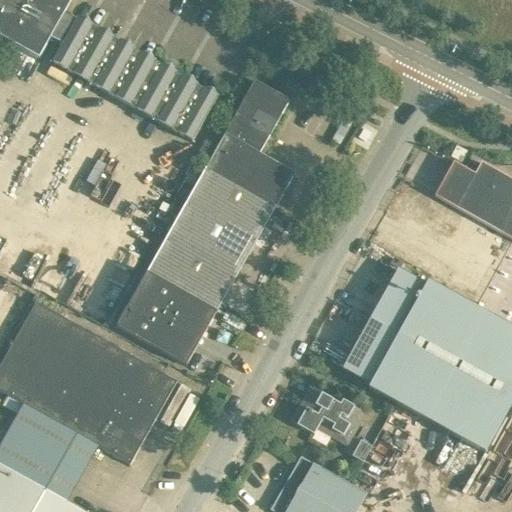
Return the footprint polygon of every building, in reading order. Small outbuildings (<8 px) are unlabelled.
[(0,0),(0,37),(38,59),(49,41),(64,13),(71,0),(0,0)] [(216,99),(64,13),(49,41),(61,47),(51,64),(192,143),(216,99)] [(115,327),(185,367),(294,174),(259,154),(288,102),(254,83),(115,327)] [(450,157),(460,163),(466,152),(456,147),(450,157)] [(433,197),(511,241),(511,181),(480,164),(473,176),(451,165),(433,197)] [(425,286),(397,270),(369,321),(397,336),(425,286)] [(94,302),(118,313),(129,289),(105,278),(94,302)] [(397,336),(369,386),(367,389),(484,454),(511,402),(511,329),(427,282),(425,286),(397,336)] [(0,365),(0,393),(22,406),(97,448),(129,467),(176,383),(35,304),(0,365)] [(340,370),(369,386),(397,336),(369,321),(340,370)] [(309,389),(290,423),(313,436),(319,424),(342,437),(344,433),(352,437),(365,414),(334,397),(332,401),(309,389)] [(97,448),(22,406),(0,446),(0,511),(78,511),(65,504),(97,448)] [(344,454),(362,464),(371,448),(353,438),(344,454)] [(271,511),(356,511),(366,496),(300,458),(270,511),(271,511)]
